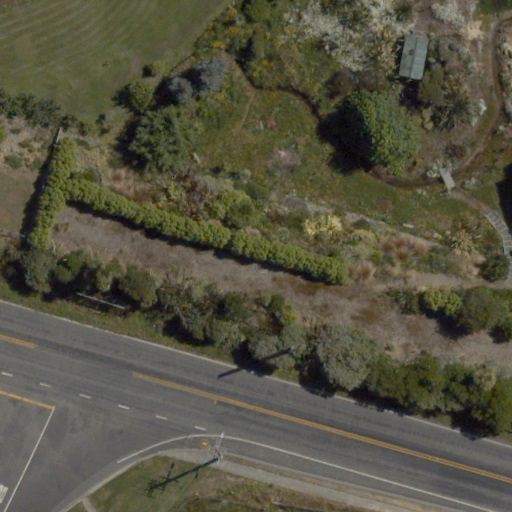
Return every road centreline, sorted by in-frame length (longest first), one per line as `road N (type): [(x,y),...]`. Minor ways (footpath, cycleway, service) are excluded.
road 1 (primary): [(69,356),(511,482)]
road 2 (residential): [(2,511),(53,410),(69,356)]
